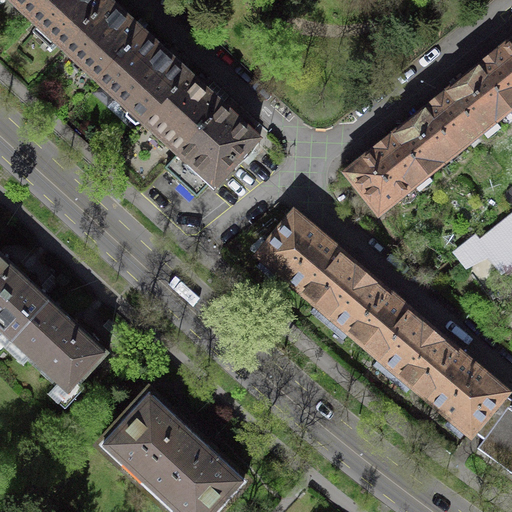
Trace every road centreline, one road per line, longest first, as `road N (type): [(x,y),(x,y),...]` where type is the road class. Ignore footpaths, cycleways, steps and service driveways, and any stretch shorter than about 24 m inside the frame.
road 1 (primary): [(0,135),(252,367),(433,511)]
road 2 (residential): [(511,367),(291,177)]
road 3 (residential): [(318,153),(154,0)]
road 4 (residential): [(483,25),(318,153)]
